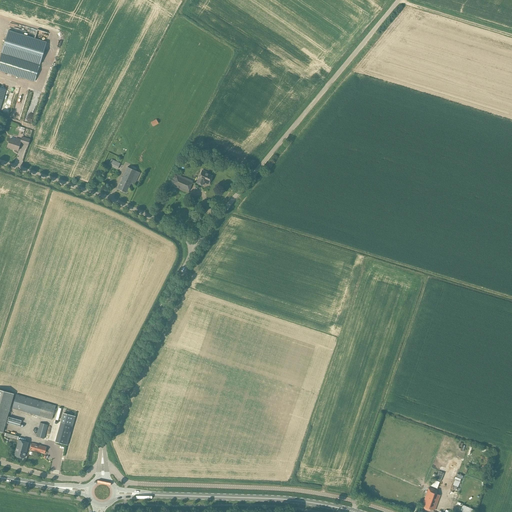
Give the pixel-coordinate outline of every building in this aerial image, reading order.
[(46,41),(8,30),(0,58),(0,70),(34,80),(46,41)] [(30,139),(22,137),(21,140),(16,138),(15,141),(10,140),(7,147),(18,150),(20,143),(28,145),(30,139)] [(120,163),(111,159),(108,165),(117,169),(120,163)] [(140,172),(128,166),(117,189),(126,193),(130,184),(134,185),(140,172)] [(212,176),(202,171),(199,178),(197,183),(202,186),(204,181),(209,183),(212,176)] [(174,185),(173,186),(188,192),(192,182),(188,180),(177,175),(177,176),(175,180),(175,181),(174,185)] [(0,388),(0,430),(5,432),(15,393),(0,388)] [(56,406),(16,394),(12,408),(52,419),(56,406)] [(56,442),(69,445),(76,415),(64,412),(56,442)] [(48,425),(40,423),(36,437),(44,439),(48,425)] [(28,442),(19,440),(14,456),(24,458),(28,442)] [(46,447),(32,443),(30,450),(45,454),(46,447)] [(459,489),(463,475),(457,473),(453,487),(459,489)] [(433,480),(431,486),(438,488),(440,481),(433,480)] [(437,490),(428,487),(421,508),(429,511),(430,509),(435,511),(440,495),(436,494),(437,490)]
